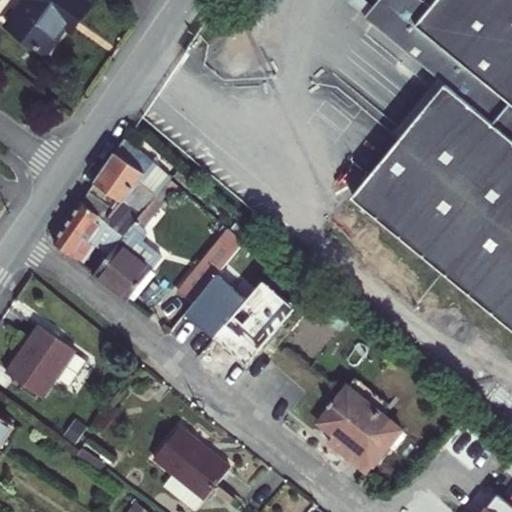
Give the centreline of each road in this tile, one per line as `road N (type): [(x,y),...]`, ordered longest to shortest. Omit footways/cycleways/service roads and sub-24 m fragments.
road 1 (unknown): [(180,96),(223,151),(511,397)]
road 2 (residential): [(21,238),(357,511)]
road 3 (unknown): [(105,117),(236,71),(313,0)]
road 4 (residential): [(65,176),(186,0)]
